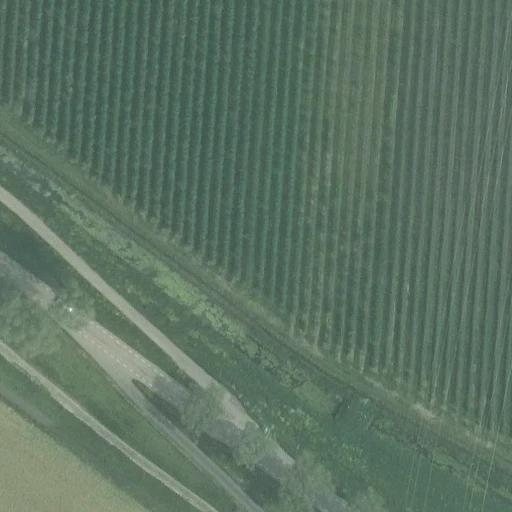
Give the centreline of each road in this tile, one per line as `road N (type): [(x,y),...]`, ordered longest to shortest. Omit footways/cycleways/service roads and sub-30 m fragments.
road 1 (tertiary): [(339,511),(0,265)]
road 2 (track): [(209,511),(0,349)]
